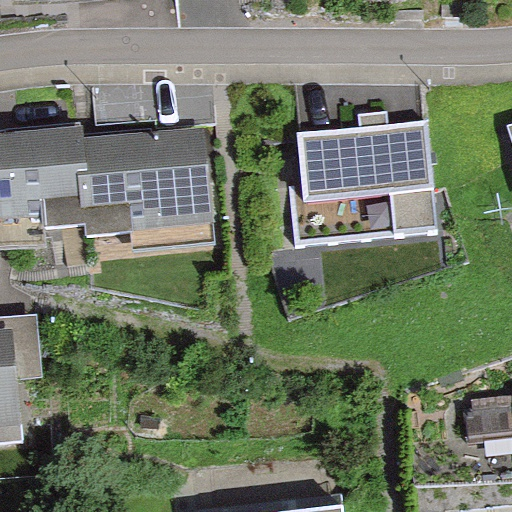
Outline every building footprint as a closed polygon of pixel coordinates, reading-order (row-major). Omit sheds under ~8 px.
[(428,124),(299,136),(305,206),(391,198),(395,238),(438,234),(428,124)] [(88,229),(81,142),(80,129),(0,135),(0,250),(46,247),(45,232),(88,229)] [(81,142),(88,229),(89,241),(213,230),(205,131),(81,142)] [(0,333),(0,449),(23,447),(13,332),(0,333)] [(511,406),(493,408),(497,457),(511,455),(511,406)]
